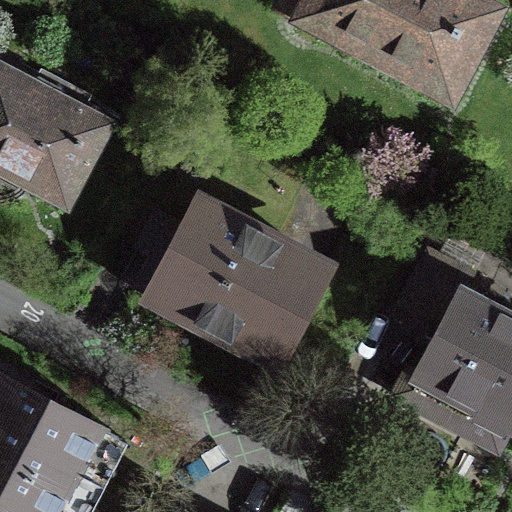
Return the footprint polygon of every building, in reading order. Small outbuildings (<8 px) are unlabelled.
[(475,0),(310,0),(302,17),(338,35),(337,38),(385,63),(386,60),(450,94),(494,10),(475,0)] [(21,179),(67,203),(108,123),(49,91),(35,84),(32,90),(0,72),(0,162),(23,175),(21,179)] [(153,294),(152,295),(276,361),(325,268),(201,202),(187,228),(156,212),(138,246),(145,250),(152,253),(135,285),(153,294)] [(474,414),(505,431),(510,422),(511,423),(511,320),(510,319),(462,294),(473,273),(429,250),(401,303),(442,325),(418,370),(411,366),(396,394),(465,431),(474,414)] [(0,511),(58,511),(103,426),(0,372),(0,511)]
